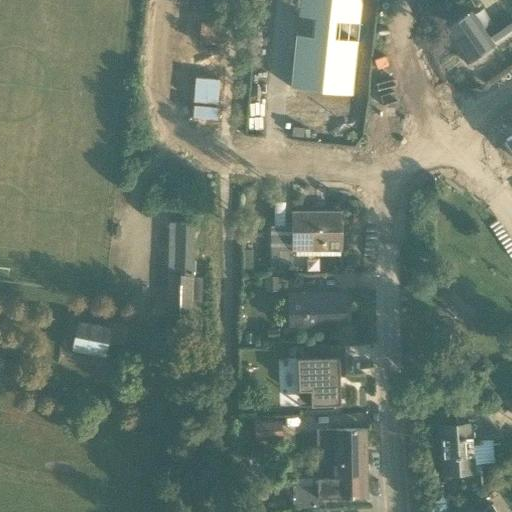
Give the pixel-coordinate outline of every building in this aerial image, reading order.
[(477,0),(484,10),(497,0),(477,0)] [(437,25),(465,64),(480,54),(482,56),(492,50),(491,47),(511,32),(511,20),(508,14),(483,31),(465,7),(437,25)] [(339,214),(291,213),(291,227),(270,227),(270,276),(293,276),(293,257),(288,257),(288,250),(339,251),(339,214)] [(170,226),(167,274),(191,275),(193,228),(170,226)] [(253,275),(253,251),(242,251),(242,275),(253,275)] [(283,277),(264,277),(264,290),(283,290),(283,277)] [(201,281),(167,279),(162,343),(197,345),(201,281)] [(288,294),(289,328),(343,327),(343,294),(288,294)] [(67,321),(60,352),(94,359),(100,328),(67,321)] [(344,377),(343,346),(307,347),(308,359),(297,359),(297,407),(339,406),(339,378),(344,377)] [(454,426),(439,427),(443,475),(480,473),(479,465),(493,464),(491,447),(502,446),(501,435),(481,410),(453,411),(454,426)] [(281,440),(280,421),(251,423),(253,442),(281,440)] [(316,431),(316,479),(365,478),(365,430),(316,431)] [(261,468),(260,455),(247,455),(248,469),(261,468)] [(365,499),(365,478),(316,479),(291,480),(291,510),(318,510),(318,500),(365,499)] [(247,499),(267,501),(268,481),(249,481),(247,499)]
